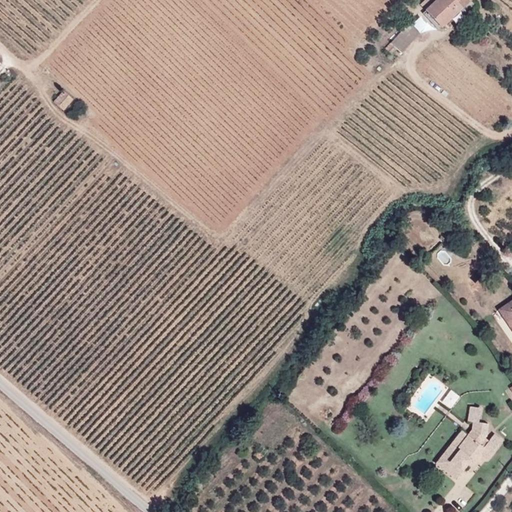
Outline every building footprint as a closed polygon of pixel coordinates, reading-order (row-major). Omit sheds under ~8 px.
[(439,0),(429,9),(435,16),(452,0),(439,0)] [(452,0),(435,16),(444,25),(470,0),(452,0)] [(414,18),(419,23),(425,17),(419,11),(413,16),(414,18)] [(404,48),(421,28),(409,18),(392,38),(404,48)] [(61,95),(58,98),(67,106),(78,95),(70,86),(61,95)] [(511,302),(500,311),(505,317),(511,311),(511,302)] [(463,461),(472,460),(479,452),(486,458),(501,441),(494,435),(488,442),(489,423),(482,423),(483,411),(472,411),(472,419),(474,428),(467,436),(463,432),(440,460),(443,462),(463,461)] [(468,465),(472,460),(443,462),(455,473),(464,462),(468,465)]
